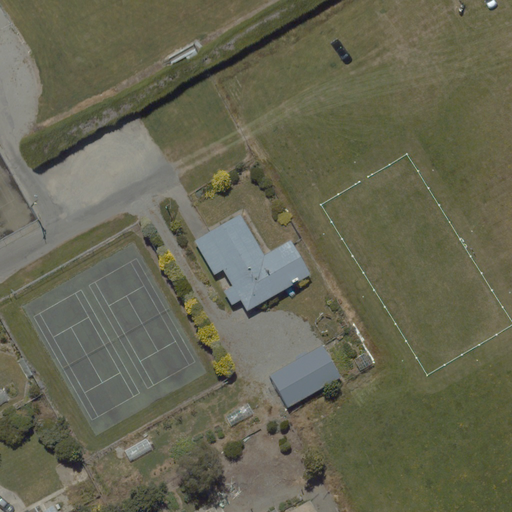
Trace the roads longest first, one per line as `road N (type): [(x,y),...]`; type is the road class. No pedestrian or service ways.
road 1 (unknown): [(171,148),(414,0)]
road 2 (residential): [(158,176),(0,263)]
